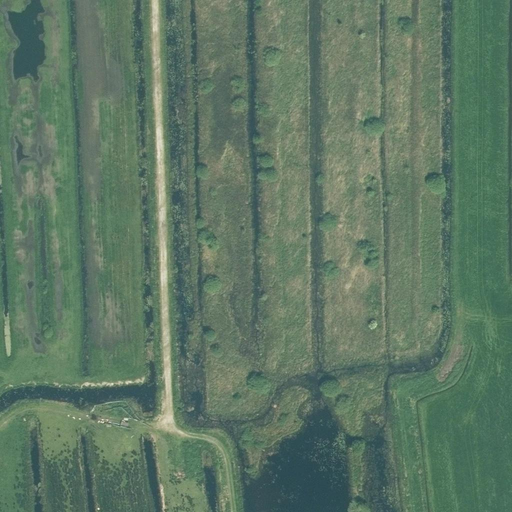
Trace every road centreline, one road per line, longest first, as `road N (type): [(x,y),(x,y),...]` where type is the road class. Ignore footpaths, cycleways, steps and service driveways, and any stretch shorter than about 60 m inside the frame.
road 1 (track): [(233,511),(220,445),(173,432),(167,422),(154,0)]
road 2 (track): [(0,421),(40,405),(168,425)]
